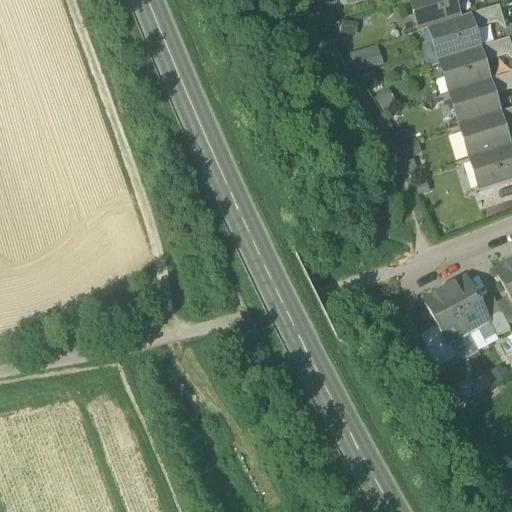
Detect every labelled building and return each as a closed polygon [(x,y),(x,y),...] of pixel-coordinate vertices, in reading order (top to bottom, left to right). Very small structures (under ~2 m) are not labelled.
[(414,0),(409,2),(419,35),(429,32),(429,31),(458,21),(452,2),(458,0),(414,0)] [(476,16),(480,29),(501,22),(497,9),(476,16)] [(476,16),(458,21),(429,31),(429,32),(439,64),(478,51),(472,31),(480,29),(476,16)] [(358,26),(341,23),(338,36),(355,39),(358,26)] [(511,25),(502,29),(506,42),(508,42),(511,40),(511,25)] [(439,64),(429,32),(419,35),(415,36),(425,68),(439,64)] [(486,49),(490,62),(511,55),(508,42),(506,42),(486,49)] [(376,48),(354,54),(360,74),(382,67),(376,48)] [(486,49),(478,51),(439,64),(449,96),(488,83),(482,64),(490,62),(486,49)] [(511,76),(496,81),(500,94),(511,90),(511,76)] [(496,81),(488,83),(449,96),(459,129),(498,116),(492,96),(500,94),(496,81)] [(388,91),(373,100),(381,114),(396,105),(388,91)] [(506,114),(498,116),(459,129),(469,161),(509,148),(502,129),(510,126),(506,114)] [(511,147),(509,148),(469,161),(479,194),(511,183),(511,147)] [(511,264),(494,275),(508,300),(511,307),(511,264)] [(466,281),(444,293),(467,335),(487,324),(488,323),(480,307),(466,281)] [(447,345),(467,335),(444,293),(423,304),(437,329),(446,346),(447,345)] [(511,307),(508,300),(495,306),(507,327),(511,324),(511,307)] [(509,332),(507,327),(495,306),(492,301),(480,307),(488,323),(487,324),(496,339),(509,332)] [(496,339),(487,324),(467,335),(477,353),(478,354),(498,343),(496,339)] [(423,336),(438,369),(455,359),(447,345),(446,346),(437,329),(423,336)] [(467,335),(447,345),(455,359),(457,363),(477,353),(467,335)] [(497,389),(511,381),(505,370),(502,372),(500,369),(489,375),(497,389)] [(472,398),(469,383),(457,386),(459,400),(472,398)]
